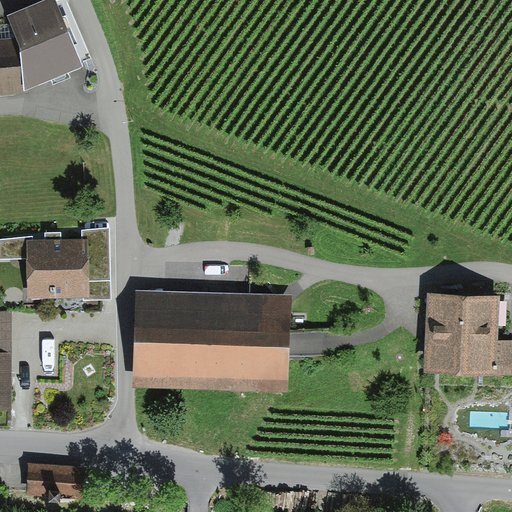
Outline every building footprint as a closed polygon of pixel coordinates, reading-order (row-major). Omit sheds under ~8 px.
[(0,22),(0,96),(27,93),(84,68),(54,2),(8,22),(0,22)] [(101,237),(27,244),(31,297),(106,291),(101,237)] [(291,296),(139,291),(136,388),(287,393),(291,296)] [(498,297),(431,296),(430,374),(511,374),(511,340),(498,340),(498,297)] [(19,318),(0,318),(0,404),(21,404),(19,318)]
